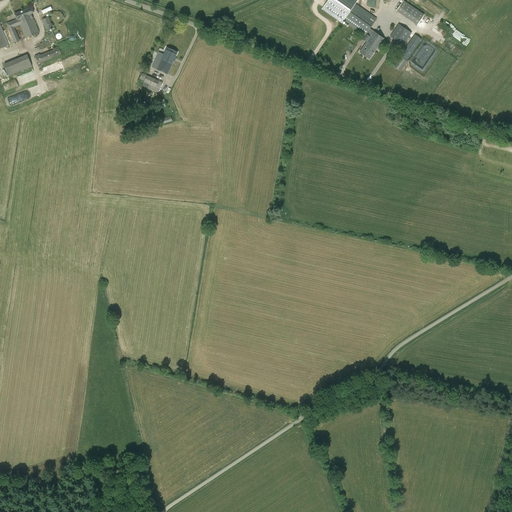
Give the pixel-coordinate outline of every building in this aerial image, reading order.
[(403,0),(396,11),(418,24),(425,14),(403,0)] [(342,20),(349,25),(365,36),(377,19),(354,3),(342,20)] [(14,14),(16,19),(6,24),(14,43),(20,40),(14,28),(20,25),(25,38),(39,32),(33,18),(31,14),(34,13),(31,7),(14,14)] [(42,19),(46,29),(52,27),(48,17),(42,19)] [(0,23),(0,48),(9,45),(0,23)] [(399,24),(390,37),(403,46),(411,33),(399,24)] [(364,56),(379,35),(374,31),(359,52),(364,56)] [(421,39),(415,34),(392,66),(400,71),(407,61),(406,61),(421,39)] [(384,38),(379,35),(364,56),(369,59),(381,43),(384,45),(387,41),(384,38)] [(38,64),(61,55),(58,47),(35,56),(38,64)] [(166,47),(163,54),(159,52),(152,67),(167,74),(178,52),(166,47)] [(32,66),(27,54),(4,64),(9,76),(32,66)] [(158,93),(163,83),(142,73),(139,79),(144,81),(142,86),(158,93)]
